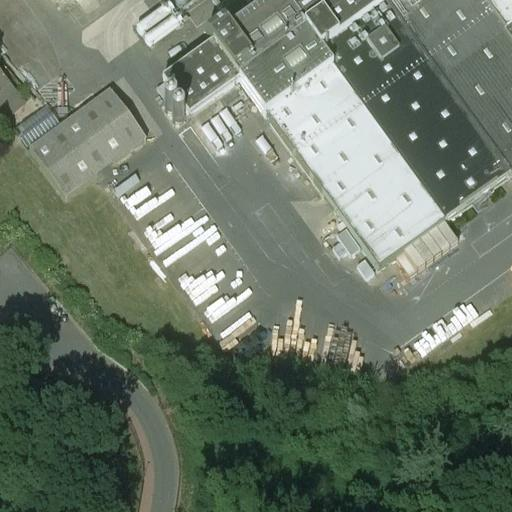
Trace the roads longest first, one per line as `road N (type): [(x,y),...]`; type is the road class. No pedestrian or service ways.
road 1 (unknown): [(149,75),(160,118),(274,277),(293,291),(373,329),(414,333),(511,268)]
road 2 (residential): [(161,511),(151,418),(100,368),(0,314)]
